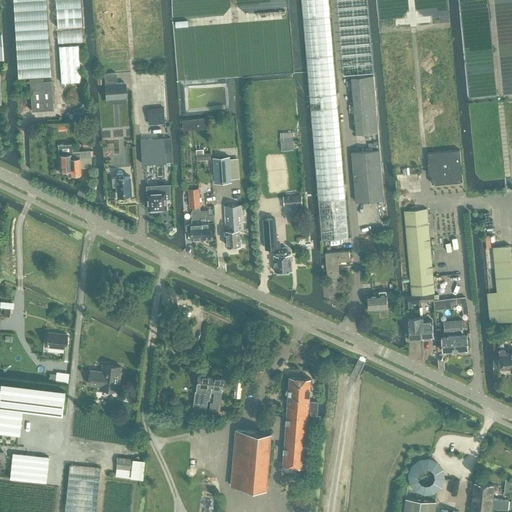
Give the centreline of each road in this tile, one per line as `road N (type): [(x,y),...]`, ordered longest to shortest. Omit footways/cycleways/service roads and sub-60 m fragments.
road 1 (tertiary): [(511,414),(0,174)]
road 2 (track): [(354,246),(333,0)]
road 3 (track): [(20,184),(22,115),(57,114),(49,0)]
road 4 (track): [(427,187),(410,0)]
road 5 (track): [(136,125),(127,0)]
